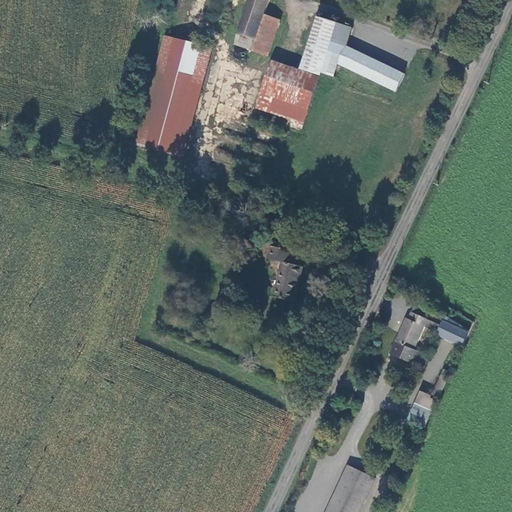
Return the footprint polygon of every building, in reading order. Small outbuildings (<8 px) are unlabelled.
[(249,0),(235,47),(252,54),(263,17),(268,0),(249,0)] [(263,17),(252,54),(269,59),(280,23),(263,17)] [(322,80),(338,24),(318,18),(302,74),(322,80)] [(135,147),(176,157),(203,47),(162,37),(135,147)] [(348,48),(340,64),(399,91),(406,75),(348,48)] [(262,95),(309,108),(316,84),(269,71),(262,95)] [(257,113),(304,126),(309,108),(262,95),(257,113)] [(301,295),(307,261),(293,258),(295,244),(282,242),(275,241),(273,254),(286,256),(280,291),(301,295)] [(459,309),(429,296),(423,312),(420,311),(405,344),(428,356),(433,344),(427,342),(441,315),(454,320),(459,309)] [(453,386),(468,357),(460,353),(446,382),(437,378),(424,403),(440,411),(453,386)] [(362,511),(387,464),(362,451),(331,511),(362,511)]
